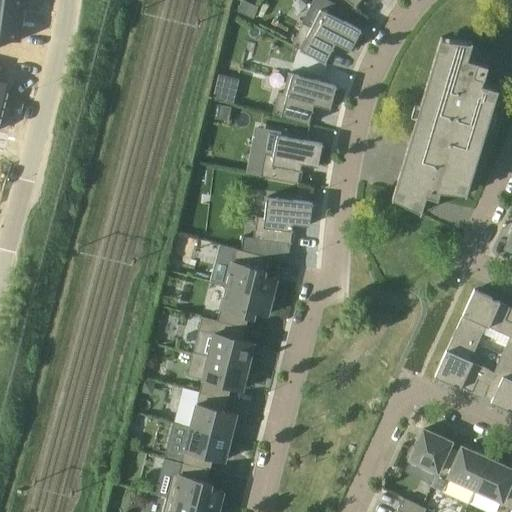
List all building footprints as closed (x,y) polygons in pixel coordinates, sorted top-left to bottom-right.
[(30,0),(0,0),(0,14),(28,19),(30,0)] [(258,6),(242,0),(238,12),(254,18),(258,6)] [(351,51),(361,33),(363,34),(363,33),(361,32),(362,30),(322,9),(312,27),(304,23),(293,44),(292,43),(292,44),(327,63),(328,62),(326,61),(332,51),(333,52),(334,50),(333,50),(335,45),(351,51)] [(0,37),(24,41),(28,19),(0,14),(0,37)] [(410,144),(396,190),(393,199),(394,199),(397,192),(424,200),(421,213),(422,213),(428,196),(439,199),(445,180),(469,187),(466,195),(468,195),(489,126),(494,127),(498,116),(492,115),(500,89),(484,84),(489,67),(492,58),(471,51),(474,42),(473,41),(469,53),(441,45),(443,38),(442,37),(421,107),(416,105),(412,116),(418,118),(410,144)] [(0,106),(7,108),(14,83),(0,79),(3,67),(0,66),(0,106)] [(218,73),(213,96),(234,100),(238,77),(218,73)] [(337,86),(299,76),(289,73),(284,93),(279,92),(277,99),(276,99),(275,100),(277,101),(273,114),(311,124),(311,123),(309,122),(313,111),(314,111),(315,110),(313,110),(315,104),(331,109),(337,89),(339,89),(337,88),(337,86)] [(231,107),(216,104),(214,118),(228,121),(231,107)] [(325,146),(323,146),(323,144),(278,135),(274,155),(266,153),(264,161),(263,161),(262,162),(264,162),(261,175),(300,184),(300,182),(298,182),(300,170),(302,171),(302,169),(301,169),(302,163),(319,167),(323,147),(325,147),(325,146)] [(256,227),(254,238),(244,237),(243,250),(265,256),(289,262),(291,244),(293,244),(293,242),(291,242),(292,230),(294,231),(294,229),(293,229),(294,224),(311,226),(313,205),(315,206),(315,205),(313,205),(313,203),(277,199),(268,198),(265,218),(257,217),(256,225),(255,225),(254,227),(256,227)] [(196,239),(181,235),(177,248),(193,252),(196,239)] [(228,285),(273,297),(278,279),(265,276),(266,270),(257,268),(260,256),(264,257),(265,256),(243,250),(237,249),(228,285)] [(269,315),(273,297),(228,285),(219,321),(246,328),(247,327),(243,326),(245,315),(254,317),(256,312),(269,315)] [(493,298),(475,290),(455,333),(480,344),(488,326),(511,338),(511,337),(511,322),(505,319),(511,308),(493,299),(493,298)] [(246,329),(246,328),(219,321),(218,324),(202,320),(198,333),(215,337),(210,356),(249,366),(255,343),(239,339),(242,328),(246,329)] [(480,344),(455,333),(436,376),(454,384),(454,383),(472,392),(478,380),(489,385),(483,397),(484,397),(496,373),(472,362),(480,344)] [(243,390),(249,366),(210,356),(209,359),(193,355),(187,378),(203,382),(201,392),(229,399),(229,398),(225,397),(228,386),(243,390)] [(511,358),(504,355),(496,373),(484,397),(485,398),(488,391),(495,395),(492,402),(511,410),(511,358)] [(157,382),(143,378),(139,391),(154,395),(157,382)] [(228,399),(229,399),(201,392),(192,427),(231,437),(237,414),(222,410),(224,398),(228,399)] [(225,461),(231,437),(192,427),(183,463),(211,470),(211,469),(207,468),(210,457),(225,461)] [(436,476),(447,452),(452,442),(450,441),(450,440),(433,432),(432,433),(424,429),(416,446),(413,445),(407,457),(437,471),(435,476),(436,476)] [(447,452),(436,476),(432,486),(469,504),(476,489),(490,458),(471,450),(463,447),(458,457),(447,452)] [(490,458),(476,489),(490,495),(488,499),(511,510),(511,509),(511,481),(511,482),(511,481),(511,469),(509,468),(509,467),(490,458)] [(211,470),(183,463),(180,475),(174,474),(168,497),(220,510),(224,492),(211,488),(213,483),(204,481),(207,469),(211,470)] [(219,511),(220,510),(168,497),(164,511),(219,511)] [(398,510),(402,511),(425,511),(427,509),(403,498),(398,510)]
